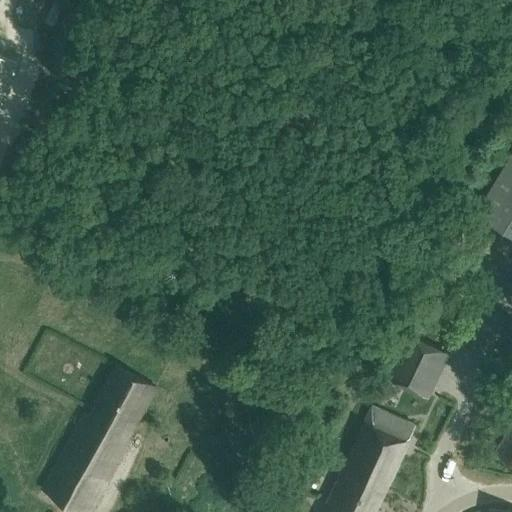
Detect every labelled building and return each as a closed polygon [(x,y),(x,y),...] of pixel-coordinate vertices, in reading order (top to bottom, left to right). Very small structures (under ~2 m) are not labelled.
[(511,236),(511,154),(476,214),(511,236)] [(129,436),(156,387),(115,365),(88,415),(84,412),(42,489),(83,511),(89,511),(131,437),(129,436)] [(392,395),(390,383),(376,385),(378,397),(392,395)] [(343,468),(386,488),(415,425),(373,406),(343,468)] [(511,425),(495,453),(511,463),(511,425)] [(376,508),(386,488),(343,468),(322,511),(380,511),(381,511),(376,508)]
